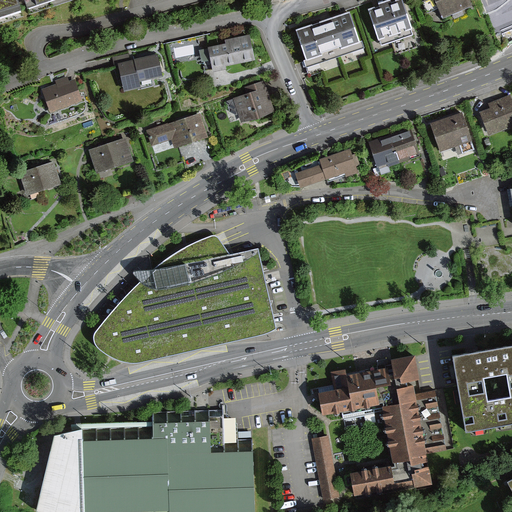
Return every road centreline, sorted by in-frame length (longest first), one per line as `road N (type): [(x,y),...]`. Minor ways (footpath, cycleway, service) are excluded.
road 1 (tertiary): [(55,407),(343,344),(394,323)]
road 2 (tertiary): [(394,323),(104,383),(64,384)]
road 3 (residential): [(483,196),(334,192),(215,226),(178,226),(164,215)]
road 4 (residential): [(264,13),(104,47),(0,86)]
road 5 (secondary): [(511,63),(313,136)]
road 6 (secondary): [(313,136),(248,163),(164,215)]
road 7 (residential): [(313,136),(264,13)]
